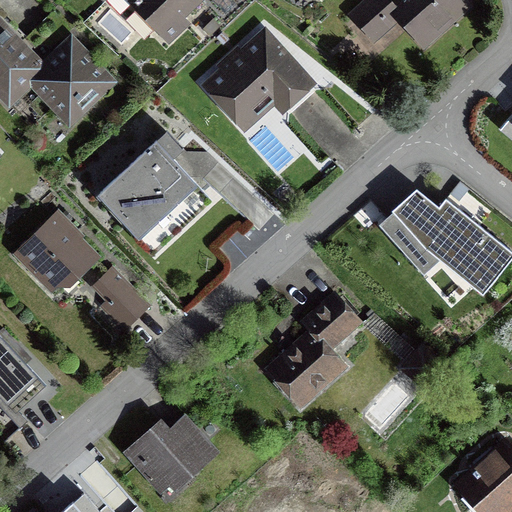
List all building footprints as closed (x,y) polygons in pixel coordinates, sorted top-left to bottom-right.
[(131,0),(134,2),(132,3),(168,41),(185,26),(178,18),(196,0),(131,0)] [(422,42),(463,6),(458,0),(397,0),(390,7),(384,0),(370,0),(352,16),(374,42),(401,19),(422,42)] [(39,61),(0,18),(0,100),(5,107),(29,85),(25,80),(42,65),(39,61)] [(70,33),(39,61),(42,65),(25,80),(29,85),(65,124),(113,81),(70,33)] [(253,105),(266,93),(287,116),(314,91),(264,35),(239,57),(236,54),(221,67),(224,70),(206,87),(232,116),(249,101),(253,105)] [(216,201),(162,142),(98,200),(152,259),(216,201)] [(415,188),(376,224),(425,276),(442,261),(484,294),(511,258),(511,251),(483,227),(445,197),(438,204),(427,196),(415,188)] [(96,258),(53,213),(10,253),(48,293),(58,283),(63,289),(96,258)] [(115,295),(102,308),(123,329),(146,307),(111,271),(101,281),(115,295)] [(266,370),(296,403),(341,362),(329,349),(358,321),(332,293),(301,321),(309,330),(266,370)] [(0,396),(16,414),(45,386),(0,337),(0,396)] [(155,417),(118,450),(153,488),(167,476),(175,485),(213,451),(180,414),(164,427),(155,417)] [(511,448),(503,439),(455,483),(481,511),(507,511),(511,508),(511,448)] [(330,511),(296,473),(251,511),(330,511)] [(81,488),(52,511),(130,511),(105,484),(90,498),(81,488)]
